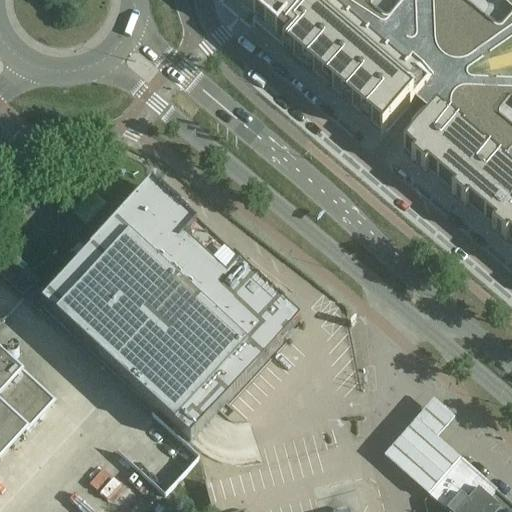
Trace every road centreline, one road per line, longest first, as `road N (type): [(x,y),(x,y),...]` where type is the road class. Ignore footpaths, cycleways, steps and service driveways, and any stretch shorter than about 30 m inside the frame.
road 1 (secondary): [(102,60),(511,402)]
road 2 (secondary): [(511,368),(323,194),(127,35)]
road 3 (residential): [(511,285),(219,37),(201,0)]
